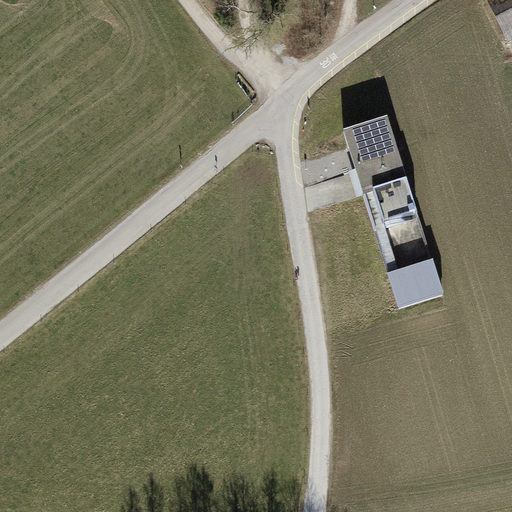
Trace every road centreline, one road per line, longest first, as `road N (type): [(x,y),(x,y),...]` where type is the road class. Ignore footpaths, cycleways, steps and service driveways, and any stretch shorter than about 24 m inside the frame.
road 1 (unclassified): [(422,0),(340,57),(0,335)]
road 2 (track): [(280,111),(319,390),(307,511)]
